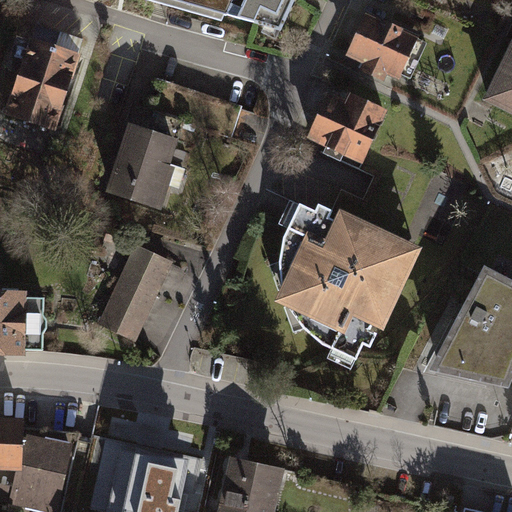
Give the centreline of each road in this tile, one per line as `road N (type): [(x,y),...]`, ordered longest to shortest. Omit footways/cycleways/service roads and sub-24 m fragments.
road 1 (residential): [(161,392),(339,0)]
road 2 (residential): [(511,469),(161,392)]
road 3 (residential): [(161,392),(0,376)]
